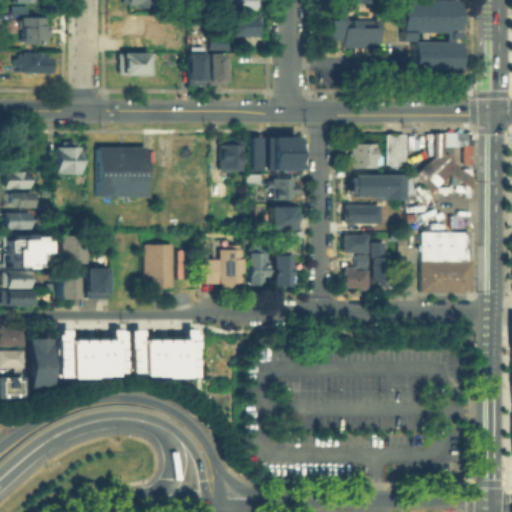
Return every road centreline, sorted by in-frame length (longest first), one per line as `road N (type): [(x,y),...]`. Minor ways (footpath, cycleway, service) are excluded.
road 1 (tertiary): [(496,111),(0,111)]
road 2 (motorway): [(219,498),(217,468),(200,436),(154,403),(90,400),(0,442)]
road 3 (residential): [(496,312),(214,311)]
road 4 (secondary): [(496,111),(495,389)]
road 5 (residential): [(319,311),(318,111)]
road 6 (residential): [(176,314),(0,315)]
road 7 (motorway): [(0,478),(79,425),(124,417),(149,422)]
